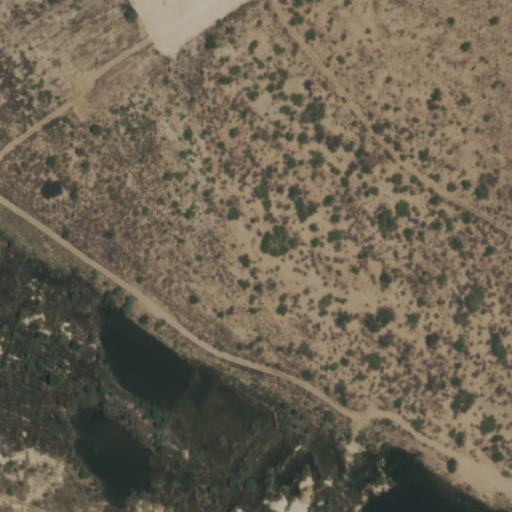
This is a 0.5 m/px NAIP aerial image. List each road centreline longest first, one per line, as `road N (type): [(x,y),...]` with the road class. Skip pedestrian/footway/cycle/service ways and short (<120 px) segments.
road 1 (residential): [(0,197),(217,351),(306,383),(349,411),(390,414),(511,484)]
road 2 (residential): [(511,231),(414,171),(272,0)]
